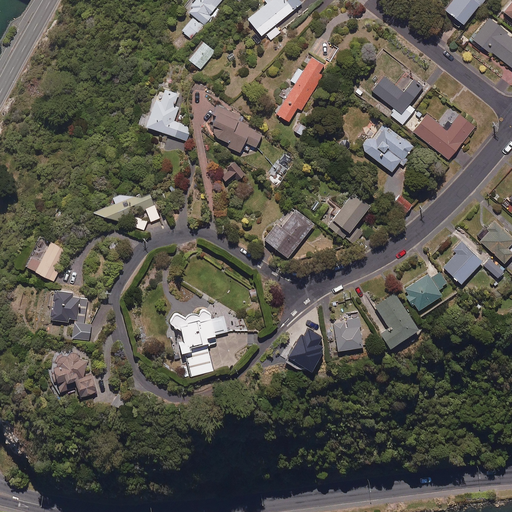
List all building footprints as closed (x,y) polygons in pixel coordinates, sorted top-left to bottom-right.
[(190,13),(206,26),(212,17),(210,16),(217,7),(216,6),(221,0),(197,0),(193,6),(194,8),(190,13)] [(304,3),(301,0),(265,0),(269,4),(249,19),(262,36),(266,34),(271,40),(281,32),(276,26),(304,3)] [(484,0),(453,0),(444,12),(462,27),(478,6),(479,7),(484,0)] [(511,0),(502,13),(511,21),(511,0)] [(203,27),(194,19),(183,31),(191,39),(203,27)] [(511,38),(489,20),(472,40),(490,55),(492,53),(511,69),(511,38)] [(216,52),(204,42),(189,60),(201,70),(216,52)] [(325,65),(312,57),(304,71),(299,68),(291,81),(296,84),(282,106),(281,105),(276,113),(290,122),(299,108),(302,110),(324,75),(320,73),(325,65)] [(401,123),(410,112),(415,116),(418,112),(412,107),(427,88),(413,77),(402,91),(382,75),(371,89),(393,107),(389,113),(401,123)] [(179,94),(166,90),(165,95),(160,93),(148,127),(187,141),(192,127),(175,121),(180,107),(175,106),(179,94)] [(246,143),(257,148),(262,151),(267,142),(262,139),(265,133),(242,122),(244,117),(220,105),(214,115),(219,117),(213,129),(218,138),(230,144),(229,147),(241,154),(246,143)] [(448,121),(443,127),(428,115),(414,132),(450,160),(476,127),(461,115),(453,125),(448,121)] [(308,128),(298,122),(294,131),(304,136),(308,128)] [(404,166),(409,159),(407,158),(415,147),(384,124),(375,137),(373,139),(372,139),(371,139),(370,139),(369,139),(367,140),(366,141),(366,142),(365,143),(364,144),(364,145),(364,146),(363,147),(364,149),(364,150),(364,151),(393,172),(400,163),(404,166)] [(258,161),(270,168),(267,174),(276,179),(284,165),(285,164),(263,151),(258,161)] [(234,161),(227,167),(229,168),(221,176),(229,185),(237,177),(242,182),(248,176),(234,161)] [(162,219),(148,189),(132,196),(128,189),(113,196),(117,203),(94,214),(124,224),(147,213),(152,223),(162,219)] [(511,192),(502,204),(510,212),(511,209),(511,192)] [(330,214),(336,219),(330,227),(354,245),(363,232),(357,227),(373,206),(355,193),(343,209),(337,205),(330,214)] [(412,204),(400,194),(392,203),(404,214),(412,204)] [(316,225),(292,206),(265,240),(289,259),(316,225)] [(511,249),(511,234),(494,217),(477,234),(503,259),(511,249)] [(148,222),(137,218),(134,228),(145,231),(148,222)] [(52,242),(43,237),(33,256),(27,267),(54,282),(65,263),(70,252),(52,242)] [(481,259),(460,238),(451,247),(455,251),(442,264),(460,281),(481,259)] [(504,269),(489,257),(483,264),(498,276),(504,269)] [(446,281),(438,270),(429,276),(426,271),(403,286),(417,308),(441,292),(437,287),(446,281)] [(416,325),(394,290),(374,303),(388,324),(379,329),(388,343),(416,325)] [(86,315),(88,298),(73,297),(73,292),(55,291),(53,321),(70,323),(70,319),(77,320),(78,315),(86,315)] [(210,316),(209,312),(201,309),(198,314),(197,313),(196,313),(195,312),(194,312),(193,312),(192,312),(191,312),(190,312),(189,313),(188,313),(187,314),(186,315),(186,316),(185,317),(185,318),(177,312),(170,322),(180,329),(183,341),(179,342),(182,353),(184,352),(190,374),(213,368),(207,346),(210,345),(208,338),(216,335),(215,332),(226,329),(222,313),(210,316)] [(358,315),(345,316),(345,319),(333,320),(335,345),(361,343),(358,315)] [(92,325),(75,323),(74,339),(90,341),(92,325)] [(59,385),(62,395),(80,390),(83,398),(98,394),(92,373),(85,375),(88,361),(80,359),(82,354),(71,350),(69,355),(67,355),(66,355),(65,355),(64,355),(63,355),(62,355),(61,356),(60,356),(59,357),(58,357),(57,358),(56,359),(56,360),(55,361),(55,362),(53,371),(57,385),(59,385)]
